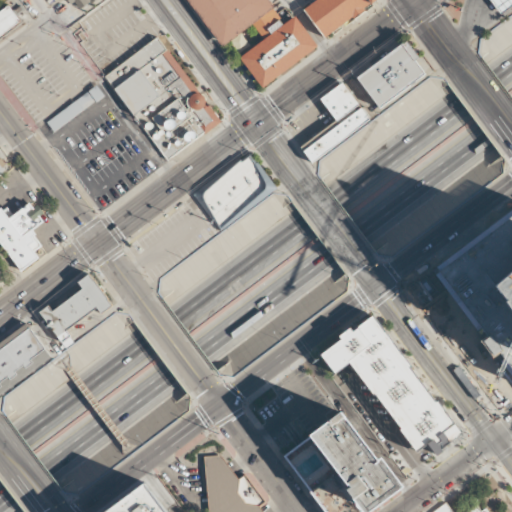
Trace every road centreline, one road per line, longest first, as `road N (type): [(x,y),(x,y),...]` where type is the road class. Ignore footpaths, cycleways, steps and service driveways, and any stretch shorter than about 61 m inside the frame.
road 1 (motorway): [(0,501),(511,112)]
road 2 (motorway): [(511,67),(0,456)]
road 3 (secondary): [(78,511),(380,286)]
road 4 (secondary): [(257,123),(24,301)]
road 5 (residential): [(141,298),(0,110)]
road 6 (secondary): [(415,2),(257,123)]
road 7 (tertiary): [(380,286),(496,440)]
road 8 (secondary): [(380,286),(511,185)]
road 9 (tertiary): [(257,123),(164,0)]
road 10 (residential): [(299,511),(208,389)]
road 11 (secondary): [(496,440),(399,511)]
